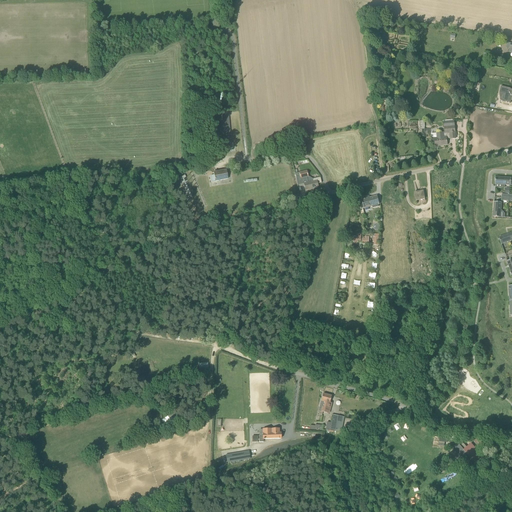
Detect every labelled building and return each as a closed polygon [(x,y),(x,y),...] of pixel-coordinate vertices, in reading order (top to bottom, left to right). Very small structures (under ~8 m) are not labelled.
[(511,95),(511,100),(511,89),(501,86),(500,92),(509,94),(510,93),(511,93),(511,95)] [(233,143),(231,143),(228,113),(222,113),(225,149),(228,148),(228,149),(229,149),(229,148),(233,148),(233,143)] [(436,133),(436,134),(431,134),(431,139),(432,146),(447,145),(447,139),(451,139),(455,139),(454,121),(445,122),(443,122),(444,132),(436,133)] [(226,170),(213,172),(215,181),(228,179),(226,170)] [(184,190),(187,197),(193,195),(192,190),(191,190),(186,178),(183,179),(186,185),(185,185),(187,189),(184,190)] [(313,181),(309,182),(304,183),(305,190),(318,187),(316,179),(313,180),(313,181)] [(423,191),(414,192),(416,201),(425,199),(423,191)] [(361,200),(363,208),(378,204),(379,204),(377,196),(361,200)] [(511,232),(507,235),(499,238),(501,244),(511,240),(511,232)] [(357,234),(357,236),(351,236),(350,242),(354,242),(354,245),(358,245),(358,242),(361,242),(361,234),(357,234)] [(332,395),(323,394),(318,411),(319,411),(328,414),(331,400),(332,395)] [(170,427),(180,420),(175,413),(162,421),(168,429),(170,428),(170,427)] [(335,431),(338,416),(332,415),(331,423),(327,422),(325,431),(333,431),(335,431)] [(260,442),(263,442),(263,444),(281,444),(281,438),(281,433),(279,433),(279,429),(263,429),(263,430),(263,435),(259,436),(260,442)] [(452,448),(462,459),(465,457),(474,468),(484,458),(471,443),(467,447),(462,442),(459,445),(455,439),(448,445),(451,449),(452,448)] [(230,455),(231,461),(249,457),(248,452),(230,455)]
